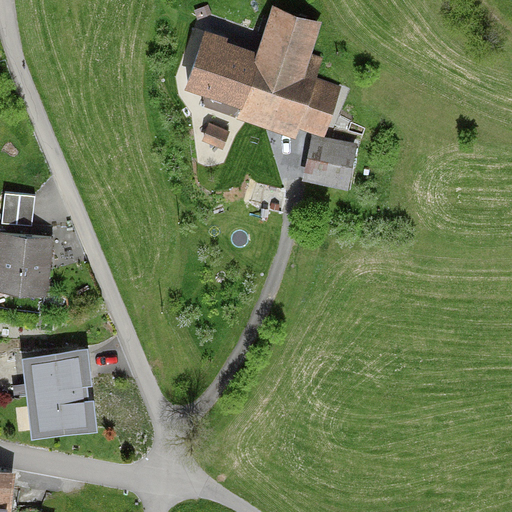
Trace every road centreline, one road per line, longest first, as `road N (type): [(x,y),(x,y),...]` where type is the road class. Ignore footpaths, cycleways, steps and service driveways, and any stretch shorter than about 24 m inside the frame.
road 1 (residential): [(168,484),(164,441),(15,59),(0,0)]
road 2 (residential): [(168,484),(0,459)]
